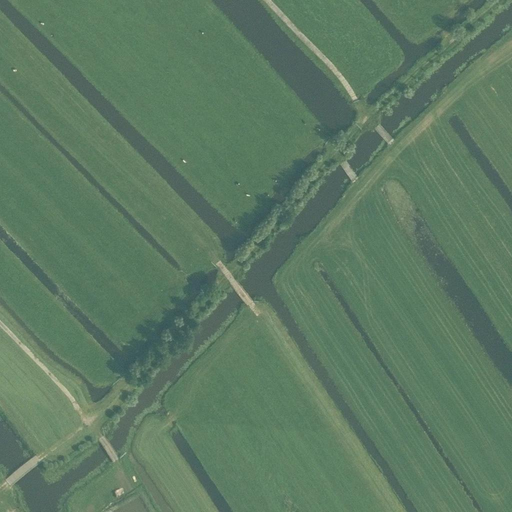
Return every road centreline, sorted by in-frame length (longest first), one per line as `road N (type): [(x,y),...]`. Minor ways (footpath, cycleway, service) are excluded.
road 1 (track): [(0,489),(88,424),(367,117),(497,0)]
road 2 (track): [(149,511),(70,398),(0,323)]
road 3 (track): [(367,117),(266,0)]
